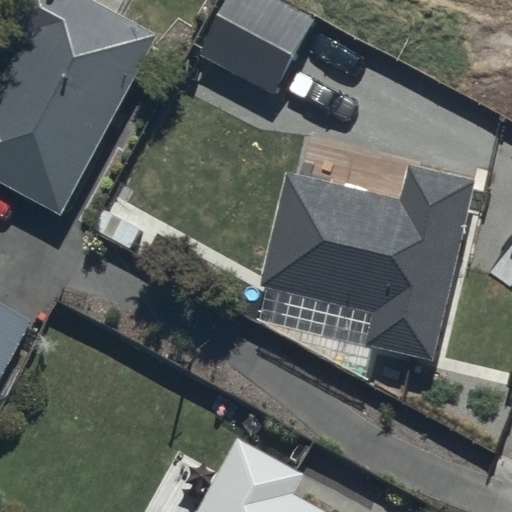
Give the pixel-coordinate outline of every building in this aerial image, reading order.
[(0,0),(0,171),(71,210),(167,33),(106,0),(0,0)] [(232,0),(205,51),(282,93),(324,22),(283,0),(232,0)] [(437,352),(481,174),(307,160),(278,307),(437,352)] [(0,385),(38,321),(0,299),(0,385)] [(313,511),(235,446),(197,511),(313,511)]
